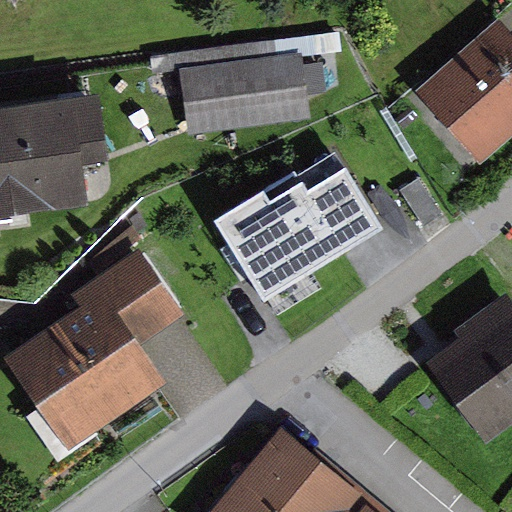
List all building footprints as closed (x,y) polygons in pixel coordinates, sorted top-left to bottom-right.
[(511,23),(505,15),(421,88),(483,160),(511,134),(511,23)] [(309,52),(187,66),(194,131),(317,117),(309,52)] [(102,90),(0,102),(0,222),(38,218),(36,208),(86,202),(81,158),(109,155),(102,90)] [(303,159),(207,216),(260,304),(355,248),(303,159)] [(85,301),(7,355),(71,447),(169,379),(145,345),(193,312),(147,245),(79,292),(85,301)] [(443,351),(431,360),(490,441),(511,424),(511,290),(511,289),(458,327),(464,336),(443,351)] [(392,511),(285,422),(209,511),(392,511)]
